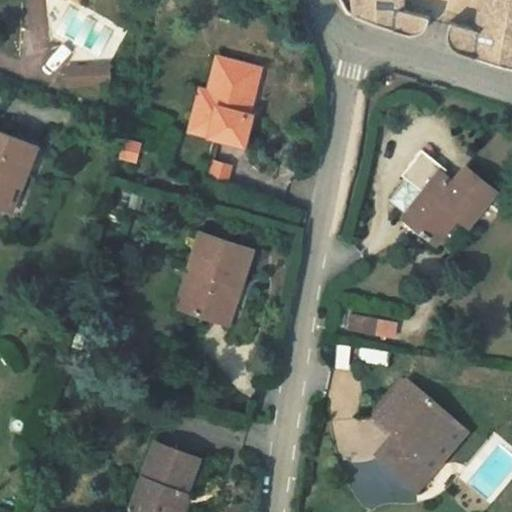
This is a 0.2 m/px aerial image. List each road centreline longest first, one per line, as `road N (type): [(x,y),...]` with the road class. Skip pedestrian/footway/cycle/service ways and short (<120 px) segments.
road 1 (residential): [(350,44),(273,511)]
road 2 (unclassified): [(511,88),(350,44)]
